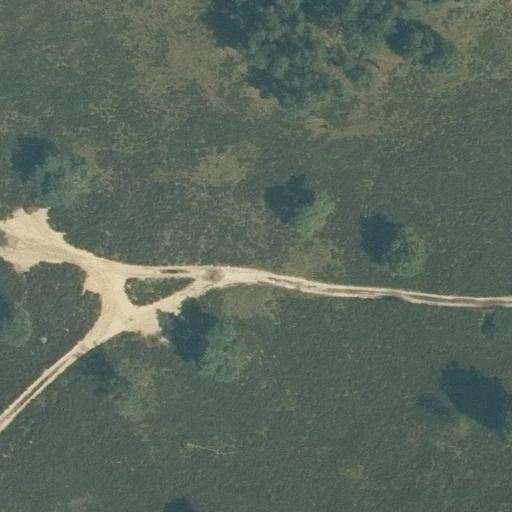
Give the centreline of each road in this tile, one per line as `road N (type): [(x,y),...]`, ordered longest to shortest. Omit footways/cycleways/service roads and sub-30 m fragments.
road 1 (track): [(110,275),(265,271),(296,289),(511,302)]
road 2 (track): [(0,233),(88,256),(110,275),(120,304),(114,320),(0,420)]
